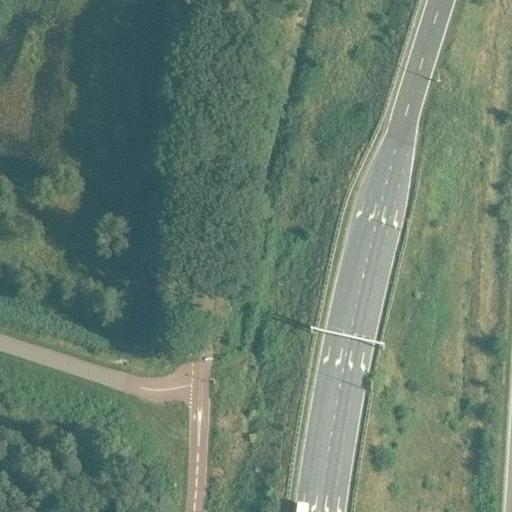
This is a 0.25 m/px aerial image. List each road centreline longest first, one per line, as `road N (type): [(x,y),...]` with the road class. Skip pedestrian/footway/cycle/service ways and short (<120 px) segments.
road 1 (unclassified): [(0,342),(155,391),(201,382),(216,0)]
road 2 (trunk): [(444,0),(346,325),(315,511)]
